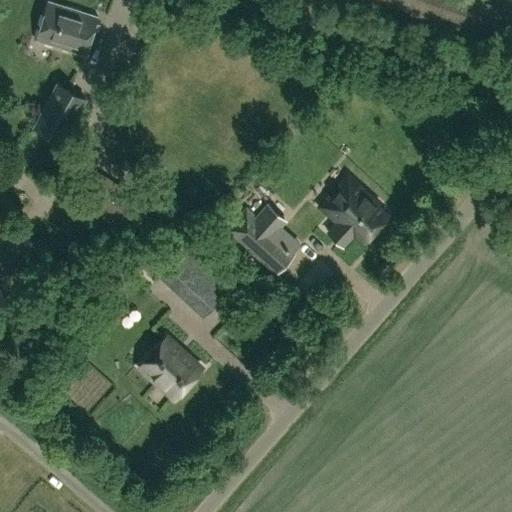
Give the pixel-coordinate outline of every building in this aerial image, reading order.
[(85,55),(97,16),(47,0),(35,39),(85,55)] [(376,0),(483,38),(494,7),(473,0),(376,0)] [(87,98),(56,81),(32,125),(62,142),(87,98)] [(320,207),(337,222),(328,232),(343,246),(354,234),(363,242),(387,215),(377,206),(379,204),(348,175),(320,207)] [(120,225),(137,198),(101,176),(85,202),(120,225)] [(271,235),(279,226),(284,220),(267,204),(256,218),(246,209),(227,229),(276,273),(293,254),(291,253),(271,235)] [(511,212),(502,223),(511,231),(511,212)] [(127,310),(136,319),(148,306),(139,298),(127,310)] [(202,368),(167,335),(139,364),(174,397),(202,368)]
